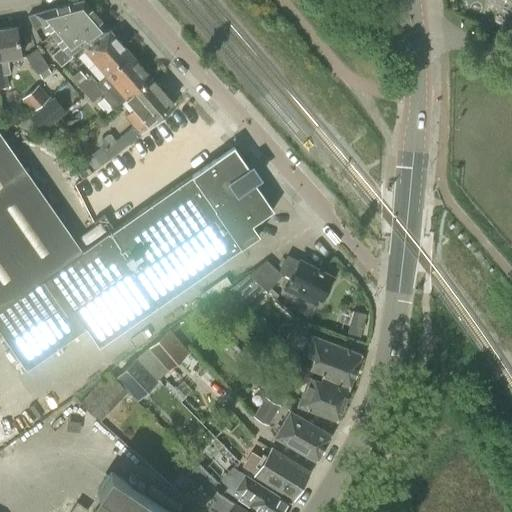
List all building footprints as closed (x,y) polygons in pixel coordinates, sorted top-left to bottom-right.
[(42,23),(52,34),(73,18),(83,28),(97,17),(84,0),(34,13),(27,16),(34,30),(42,23)] [(83,49),(85,52),(110,31),(97,17),(83,28),(73,18),(52,34),(62,46),(51,56),(59,66),(84,46),(85,47),(83,49)] [(15,27),(0,29),(0,87),(8,86),(5,68),(3,68),(1,58),(20,55),(15,27)] [(110,31),(85,52),(107,77),(132,57),(110,31)] [(37,74),(38,73),(42,78),(50,72),(46,67),(48,66),(36,49),(25,56),(37,74)] [(125,99),(127,100),(151,79),(132,57),(107,77),(98,84),(85,95),(92,101),(103,92),(105,95),(102,97),(113,109),(125,99)] [(70,78),(85,95),(98,84),(89,74),(86,78),(79,70),(70,78)] [(132,126),(121,135),(128,143),(128,144),(139,134),(149,126),(148,125),(173,104),(151,79),(127,100),(134,109),(125,117),(132,126)] [(49,97),(37,85),(22,99),(33,111),(49,97)] [(29,117),(41,131),(66,111),(54,97),(29,117)] [(254,183),(230,149),(215,159),(81,249),(0,133),(0,128),(5,126),(1,118),(0,118),(0,332),(25,368),(84,327),(98,346),(258,235),(251,225),(272,210),(254,183)] [(125,147),(88,178),(89,179),(84,183),(89,189),(94,184),(101,194),(117,181),(111,173),(132,156),(125,147)] [(99,148),(84,160),(93,170),(108,159),(100,149),(99,148)] [(248,274),(243,278),(260,291),(263,288),(266,291),(283,273),(290,277),(284,289),(303,298),(306,292),(320,299),(331,277),(299,261),(296,265),(284,259),(278,271),(266,260),(248,274)] [(260,291),(243,278),(235,285),(249,300),(260,291)] [(236,301),(227,289),(201,308),(215,325),(229,314),(225,308),(236,301)] [(168,329),(160,336),(181,358),(188,351),(168,329)] [(321,372),(320,376),(348,388),(361,354),(308,334),(301,353),(313,357),(309,368),(321,372)] [(160,336),(131,362),(145,375),(149,372),(157,379),(181,358),(160,336)] [(109,372),(104,376),(124,396),(128,392),(145,375),(131,362),(114,377),(109,372)] [(124,396),(104,376),(80,402),(100,422),(124,396)] [(348,388),(320,376),(318,380),(308,376),(297,405),(336,420),(348,388)] [(264,395),(252,415),(268,424),(280,404),(264,395)] [(330,434),(289,411),(274,437),(315,460),(330,434)] [(255,474),(294,498),(310,472),(271,448),(255,474)] [(214,481),(196,463),(195,464),(190,459),(180,470),(212,500),(207,508),(212,511),(250,511),(225,496),(227,494),(212,484),(214,481)] [(197,462),(196,463),(214,481),(212,484),(227,494),(227,492),(257,511),(284,511),(290,503),(245,474),(244,475),(236,469),(228,482),(223,488),(197,462)] [(170,511),(110,472),(97,492),(103,496),(92,511),(170,511)] [(70,511),(86,511),(89,509),(77,501),(70,511)]
